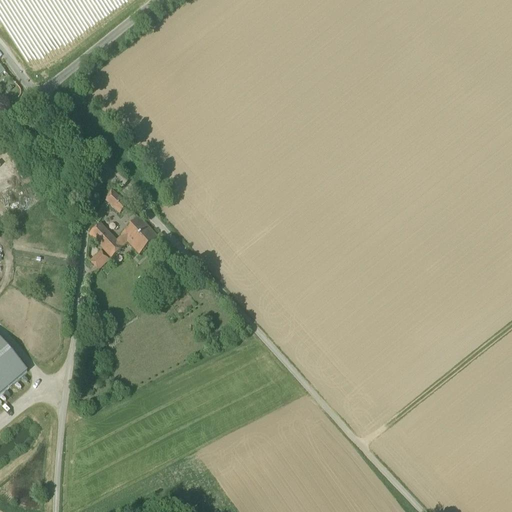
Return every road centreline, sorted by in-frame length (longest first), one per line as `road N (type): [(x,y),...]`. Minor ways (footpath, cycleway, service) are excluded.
road 1 (unclassified): [(36,95),(423,511)]
road 2 (track): [(101,164),(85,231),(54,511)]
road 3 (track): [(361,445),(511,325)]
road 4 (unclassified): [(156,0),(36,95)]
